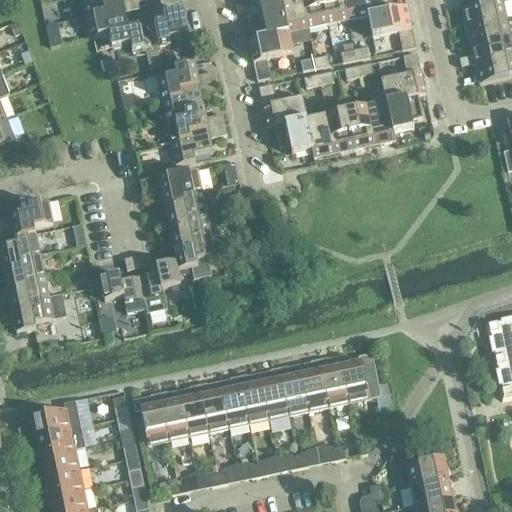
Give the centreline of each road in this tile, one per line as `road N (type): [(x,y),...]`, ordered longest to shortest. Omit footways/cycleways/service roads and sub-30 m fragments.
road 1 (residential): [(172,511),(342,478),(349,511)]
road 2 (residential): [(126,248),(109,167),(0,190)]
road 3 (residential): [(253,187),(210,0)]
road 4 (residential): [(511,109),(456,121),(429,0)]
